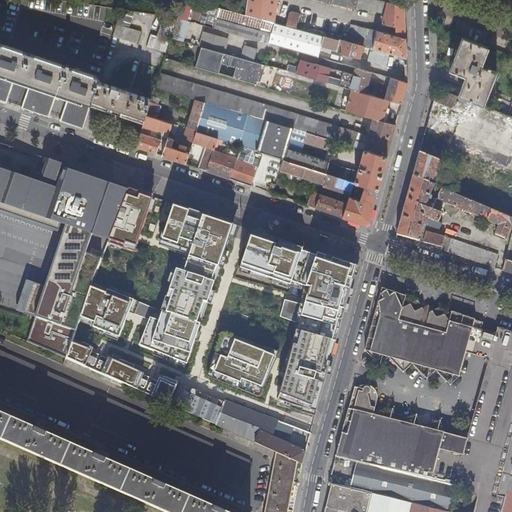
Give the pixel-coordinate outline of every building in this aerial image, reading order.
[(275,22),(246,14),(246,15),(191,0),(183,0),(178,18),(190,21),(318,57),(322,45),(337,49),(340,40),(296,28),(287,25),(275,22)] [(248,0),(246,14),(275,22),(277,0),(248,0)] [(318,0),(356,9),(357,7),(378,12),(380,1),(376,0),(318,0)] [(385,14),(387,3),(380,1),(378,12),(385,14)] [(403,7),(395,4),(387,3),(385,14),(383,22),(385,25),(395,27),(395,36),(376,32),(371,49),(370,51),(405,60),(403,7)] [(135,12),(122,10),(118,23),(130,27),(135,12)] [(290,12),(287,25),(296,28),(301,13),(293,12),(290,12)] [(170,39),(177,18),(164,16),(158,36),(170,39)] [(190,21),(178,18),(171,39),(183,42),(190,21)] [(118,24),(114,36),(138,44),(142,32),(118,24)] [(363,47),(371,49),(376,32),(351,25),(346,42),(363,47)] [(204,34),(199,46),(203,47),(223,53),(228,38),(206,32),(204,34)] [(152,35),(148,47),(166,52),(170,40),(152,35)] [(463,37),(457,51),(483,61),(488,47),(463,37)] [(346,42),(343,41),(340,52),(360,58),(363,47),(346,42)] [(99,82),(100,76),(81,70),(81,71),(69,67),(70,65),(67,64),(67,66),(62,65),(63,63),(50,59),(49,60),(0,43),(0,100),(7,103),(15,80),(30,86),(23,108),(49,117),(57,95),(69,99),(61,121),(84,129),(92,104),(99,82)] [(242,58),(267,65),(270,53),(246,46),(242,58)] [(223,53),(203,47),(196,68),(219,74),(222,65),(236,69),(233,78),(260,86),(267,65),(242,58),(223,53)] [(466,75),(459,95),(484,105),(496,72),(490,69),(491,67),(488,66),(487,68),(481,66),(483,61),(457,51),(450,69),(466,75)] [(371,72),(356,68),(354,75),(330,69),(301,62),(299,69),(289,65),(287,71),(353,92),(364,95),(371,72)] [(358,133),(160,74),(155,88),(196,100),(205,103),(335,141),(364,150),(387,157),(396,127),(386,124),(373,121),(366,144),(359,142),(360,138),(357,137),(358,133)] [(401,105),(407,84),(391,79),(386,96),(376,93),(375,98),(392,103),(401,105)] [(99,82),(92,104),(144,122),(151,99),(142,96),(143,93),(133,89),(132,93),(99,82)] [(386,124),(392,103),(375,98),(364,95),(353,92),(348,114),(373,121),(386,124)] [(205,103),(196,100),(184,139),(193,142),(197,132),(205,103)] [(333,151),(335,141),(205,103),(197,132),(218,139),(242,146),(263,153),(284,160),(306,167),(326,173),(328,167),(329,162),(301,153),(304,143),(333,151)] [(433,103),(431,112),(439,114),(441,105),(433,103)] [(156,107),(149,105),(146,115),(153,118),(156,107)] [(146,115),(140,133),(149,136),(152,129),(157,131),(159,125),(165,127),(161,137),(168,140),(168,137),(169,135),(173,124),(153,118),(146,115)] [(156,139),(161,140),(161,137),(165,127),(159,125),(157,131),(155,138),(156,139)] [(152,129),(149,136),(155,138),(157,131),(152,129)] [(197,132),(193,142),(214,149),(216,144),(218,139),(197,132)] [(140,133),(136,147),(157,154),(160,144),(155,142),(156,139),(155,138),(149,136),(140,133)] [(186,164),(190,153),(186,152),(187,147),(182,145),(180,145),(179,146),(178,149),(172,147),(174,139),(171,138),(168,137),(168,140),(162,156),(186,164)] [(218,139),(216,144),(240,151),(242,146),(218,139)] [(263,153),(242,146),(240,151),(240,153),(244,154),(261,160),(263,153)] [(224,153),(214,150),(213,154),(207,171),(231,179),(237,160),(238,158),(228,155),(228,152),(224,151),(224,153)] [(378,190),(387,157),(364,150),(362,158),(358,157),(355,165),(352,165),(351,169),(358,171),(354,182),(359,184),(365,186),(378,190)] [(205,152),(200,168),(207,171),(213,154),(205,152)] [(441,161),(420,152),(413,176),(432,184),(441,161)] [(0,206),(68,232),(51,286),(31,282),(19,311),(37,317),(29,343),(67,359),(72,343),(80,319),(90,290),(107,243),(108,240),(128,191),(129,188),(47,159),(39,181),(0,169),(0,206)] [(240,161),(237,160),(231,179),(252,186),(258,167),(240,161)] [(306,167),(284,160),(280,170),(297,176),(295,184),(293,184),(288,198),(295,200),(302,177),(306,167)] [(348,180),(351,169),(332,163),(330,168),(328,174),(348,180)] [(308,205),(316,207),(320,193),(323,186),(327,174),(326,173),(306,167),(302,177),(319,182),(316,192),(313,191),(308,205)] [(358,171),(351,169),(348,180),(354,182),(358,171)] [(349,198),(349,196),(350,193),(354,182),(348,180),(328,174),(327,174),(323,186),(347,194),(346,196),(349,198)] [(432,184),(413,176),(397,234),(442,247),(482,258),(480,263),(495,268),(498,255),(445,236),(445,237),(429,232),(430,231),(423,224),(425,219),(427,220),(426,223),(431,229),(438,232),(442,223),(439,222),(442,213),(439,212),(444,202),(478,217),(478,220),(481,221),(481,218),(498,226),(495,234),(504,238),(511,225),(511,218),(504,215),(442,188),(439,195),(438,199),(436,198),(434,199),(434,196),(432,195),(434,185),(432,184)] [(356,195),(359,184),(354,182),(350,193),(356,195)] [(370,220),(378,190),(365,186),(360,200),(349,196),(349,198),(347,202),(342,217),(363,223),(370,220)] [(152,198),(128,191),(107,243),(134,251),(152,198)] [(316,207),(342,217),(347,202),(344,201),(320,193),(316,207)] [(234,224),(170,203),(157,243),(190,254),(184,271),(175,268),(166,296),(172,299),(167,315),(152,310),(148,321),(139,349),(187,365),(234,224)] [(356,265),(253,231),(240,268),(310,292),(307,301),(278,401),(317,411),(356,265)] [(511,239),(511,240),(503,271),(511,274),(511,239)] [(482,258),(442,247),(441,250),(480,263),(482,258)] [(106,295),(90,290),(80,319),(94,325),(93,329),(120,339),(129,315),(134,301),(107,291),(106,295)] [(375,313),(364,351),(371,357),(370,359),(368,358),(367,358),(365,359),(363,361),(362,363),(363,365),(364,366),(365,367),(367,368),(371,367),(376,362),(380,366),(388,358),(403,372),(412,364),(427,379),(435,371),(450,386),(459,377),(469,343),(474,345),(478,332),(480,333),(484,322),(451,312),(445,315),(439,308),(434,311),(429,306),(423,308),(418,301),(412,304),(406,296),(401,300),(398,296),(397,295),(393,294),(389,294),(387,295),(384,297),(383,299),(382,304),(383,309),(384,311),(385,311),(388,312),(386,316),(375,313)] [(501,511),(506,497),(498,494),(509,450),(491,446),(511,369),(511,332),(497,328),(493,344),(496,349),(491,352),(494,356),(489,359),(496,389),(484,392),(490,416),(480,419),(484,435),(467,439),(443,433),(440,421),(419,427),(416,415),(396,421),(393,409),(373,415),(377,400),(377,395),(376,392),(375,389),(372,387),(369,385),(368,385),(364,385),(361,386),(358,387),(356,390),(354,394),(353,396),(354,401),(355,405),(359,407),(358,410),(352,409),(350,415),(347,414),(335,457),(358,462),(370,465),(447,483),(448,481),(450,481),(456,483),(455,488),(478,495),(474,511),(501,511)] [(273,356),(225,337),(211,373),(259,391),(273,356)] [(88,349),(72,343),(67,359),(124,385),(169,405),(179,383),(164,376),(159,387),(138,378),(142,369),(113,357),(109,367),(90,359),(85,357),(88,349)] [(0,351),(0,383),(92,424),(104,397),(0,351)] [(124,385),(67,359),(62,365),(121,391),(124,385)] [(394,384),(402,375),(391,364),(383,373),(394,384)] [(225,401),(182,383),(172,407),(216,425),(225,401)] [(106,398),(95,425),(238,489),(250,462),(106,398)] [(225,401),(216,425),(231,433),(244,438),(248,426),(254,412),(225,401)] [(277,422),(254,412),(248,426),(260,431),(270,435),(272,436),(277,422)] [(0,440),(58,466),(159,511),(160,511),(225,511),(227,509),(215,504),(214,508),(166,487),(168,483),(156,478),(154,482),(107,461),(109,457),(97,451),(95,455),(47,434),(49,430),(37,425),(36,429),(0,413),(0,440)] [(248,426),(244,438),(255,444),(260,431),(248,426)] [(301,431),(290,426),(288,430),(309,439),(310,435),(301,431)] [(260,431),(255,444),(264,448),(270,435),(260,431)] [(244,438),(231,433),(228,439),(275,460),(265,511),(292,511),(302,465),(264,448),(255,444),(244,438)] [(302,465),(306,451),(272,436),(270,435),(264,448),(302,465)] [(506,497),(501,511),(511,511),(511,437),(509,450),(498,494),(506,497)] [(369,473),(370,465),(358,462),(357,470),(369,473)] [(447,492),(450,481),(448,481),(447,483),(370,465),(369,473),(366,481),(378,484),(376,494),(443,511),(445,501),(447,492)] [(366,481),(369,473),(357,470),(356,471),(354,482),(365,485),(366,481)] [(364,492),(376,494),(378,484),(366,481),(365,485),(364,492)] [(454,493),(455,488),(456,483),(450,481),(447,492),(454,493)] [(354,482),(352,489),(364,492),(365,485),(354,482)] [(447,511),(443,511),(376,494),(364,492),(352,489),(350,488),(332,484),(324,511),(447,511)] [(452,502),(454,493),(447,492),(445,501),(452,502)] [(443,511),(447,511),(450,511),(453,502),(452,502),(445,501),(443,511)]
